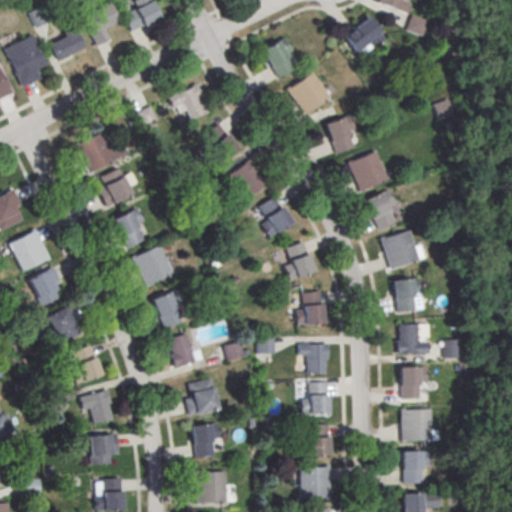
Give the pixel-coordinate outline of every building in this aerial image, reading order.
[(121,16),(135,9),(131,1),(133,0),(148,0),(158,20),(130,34),(121,16)] [(94,44),(110,37),(105,27),(116,22),(107,2),(80,14),(94,44)] [(26,13),(34,27),(45,21),(38,7),(26,13)] [(419,35),(425,20),(408,14),(403,29),(419,35)] [(339,33),(353,56),(381,39),(367,16),(339,33)] [(49,46),(63,39),(61,36),(72,31),(82,50),(57,62),(49,46)] [(0,48),(29,34),(43,63),(33,68),(37,77),(19,86),(0,48)] [(259,49),(274,77),(291,68),(285,56),(290,53),(282,37),(259,49)] [(327,96),(308,71),(284,90),(303,114),(327,96)] [(0,76),(8,91),(0,95),(0,76)] [(206,111),(196,85),(152,102),(156,113),(179,104),(185,119),(206,111)] [(155,120),(148,105),(135,111),(142,126),(155,120)] [(330,152),(353,148),(346,116),(324,121),(330,152)] [(98,131),(105,147),(118,141),(124,154),(83,172),(70,144),(98,131)] [(235,148),(224,133),(210,143),(221,158),(235,148)] [(354,189),(384,181),(375,152),(346,160),(354,189)] [(229,172),(245,196),(263,184),(247,160),(229,172)] [(123,180),(122,180),(116,168),(98,176),(102,185),(94,189),(103,207),(129,194),(123,180)] [(0,229),(21,219),(6,190),(0,192),(0,229)] [(393,208),(387,190),(363,198),(373,228),(392,221),(388,209),(393,208)] [(266,234),(288,224),(274,195),(253,205),(266,234)] [(126,209),(141,239),(124,247),(109,217),(126,209)] [(387,269),(419,258),(409,228),(377,239),(387,269)] [(6,240),(17,270),(45,260),(34,230),(6,240)] [(278,249),(289,278),(311,270),(300,241),(278,249)] [(155,243),(169,272),(140,285),(127,256),(155,243)] [(38,305),(58,295),(53,286),(59,283),(50,266),(24,279),(38,305)] [(390,280),(393,311),(420,308),(417,277),(390,280)] [(165,291),(178,322),(161,329),(148,298),(165,291)] [(319,323),(318,291),(301,291),(301,305),(294,305),(294,323),(319,323)] [(47,311),(48,335),(68,334),(67,310),(47,311)] [(395,323),(395,353),(425,353),(425,323),(395,323)] [(197,350),(188,351),(185,334),(166,338),(170,365),(198,360),(197,350)] [(271,338),(255,338),(255,361),(271,361),(271,338)] [(460,357),(460,339),(440,339),(440,357),(460,357)] [(302,343),(303,373),(322,373),(322,356),(325,356),(325,342),(302,343)] [(423,369),(424,384),(416,385),(417,401),(398,402),(397,370),(423,369)] [(215,409),(209,378),(180,384),(186,415),(215,409)] [(304,381),(323,381),(324,413),(298,414),(297,398),(305,398),(304,381)] [(77,396),(82,415),(90,413),(92,423),(111,418),(104,389),(77,396)] [(45,419),(61,415),(56,399),(41,403),(45,419)] [(0,437),(9,435),(2,404),(0,404),(0,437)] [(426,407),(427,439),(397,440),(396,408),(426,407)] [(215,423),(187,424),(189,457),(210,456),(209,442),(216,442),(215,423)] [(306,423),(325,423),(325,455),(299,456),(299,440),(306,440),(306,423)] [(86,434),(86,463),(107,463),(107,453),(114,453),(114,434),(86,434)] [(424,449),(425,464),(417,464),(417,481),(399,482),(398,450),(424,449)] [(325,465),(327,497),(297,498),(296,466),(325,465)] [(191,472),(222,471),(223,502),(192,503),(191,472)] [(119,510),(119,478),(93,478),(93,510),(119,510)] [(36,479),(24,479),(24,491),(36,491),(36,479)] [(434,491),(434,507),(418,507),(418,511),(399,511),(399,492),(434,491)]
